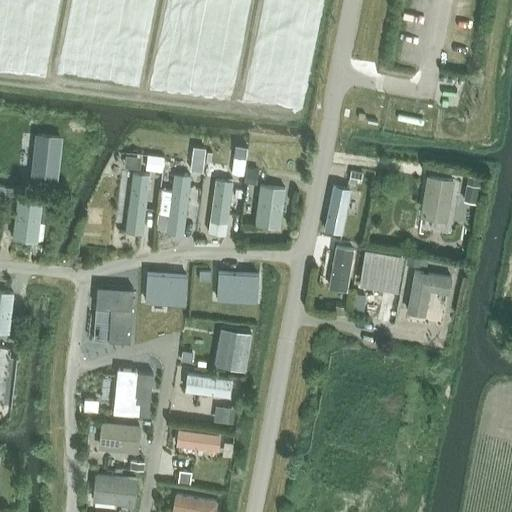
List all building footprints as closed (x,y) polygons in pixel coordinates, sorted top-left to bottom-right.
[(150,178),(134,176),(126,229),(142,231),(150,178)] [(186,180),(172,178),(166,232),(180,234),(186,180)] [(226,186),(215,184),(210,223),(221,224),(226,186)] [(276,192),(260,191),(258,227),(274,228),(276,192)] [(17,200),(13,237),(33,239),(38,203),(17,200)] [(0,293),(0,332),(5,333),(10,295),(0,293)]
